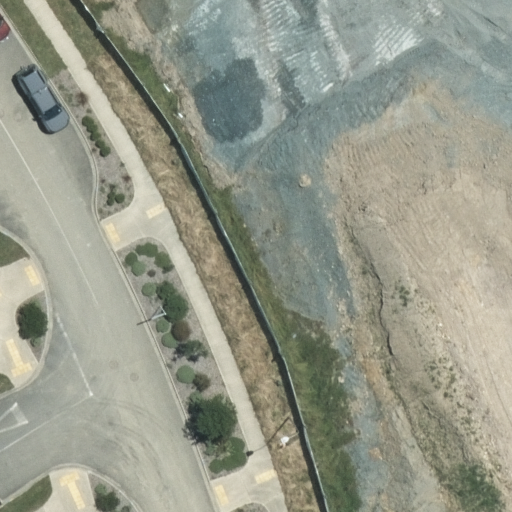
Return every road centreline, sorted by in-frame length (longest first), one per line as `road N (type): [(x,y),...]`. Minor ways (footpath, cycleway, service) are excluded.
road 1 (residential): [(0,119),(51,204),(124,373)]
road 2 (residential): [(124,373),(0,453)]
road 3 (residential): [(124,373),(172,511)]
